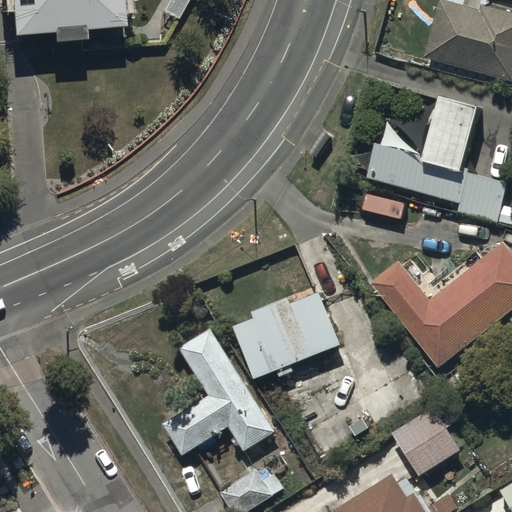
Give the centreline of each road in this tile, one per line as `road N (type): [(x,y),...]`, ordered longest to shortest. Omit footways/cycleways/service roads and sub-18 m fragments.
road 1 (secondary): [(0,283),(128,223),(209,159),(274,70),(301,0)]
road 2 (residential): [(0,354),(97,511)]
